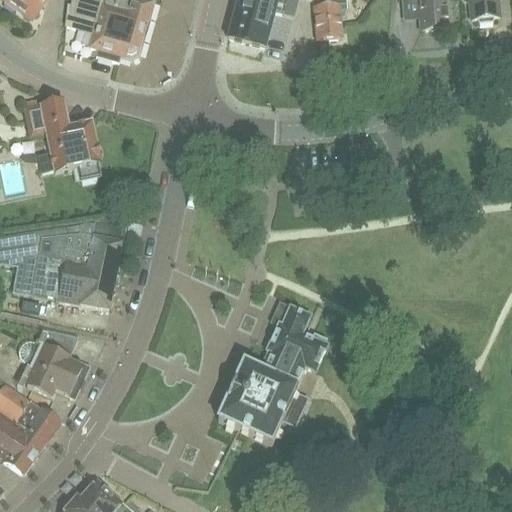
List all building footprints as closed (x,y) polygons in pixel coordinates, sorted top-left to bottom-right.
[(15,9),(31,21),(45,0),(3,0),(2,1),(6,3),(4,7),(12,13),(15,9)] [(95,60),(118,67),(120,60),(131,63),(137,59),(152,5),(134,0),(71,0),(70,18),(89,24),(87,30),(94,32),(93,36),(85,34),(81,47),(89,50),(89,52),(97,54),(95,60)] [(238,0),(227,42),(263,51),(269,30),(272,15),(284,17),(286,0),(238,0)] [(326,9),(312,11),(316,44),(342,41),(339,8),(344,8),(343,0),(329,0),(326,0),(326,9)] [(417,3),(420,34),(448,31),(444,0),(400,0),(400,1),(417,3)] [(498,21),(495,0),(467,0),(469,23),(477,23),(479,27),(493,25),(494,21),(498,21)] [(61,106),(39,111),(40,111),(23,115),(29,141),(45,137),(50,157),(37,160),(41,177),(53,175),(54,176),(77,172),(79,184),(99,180),(96,168),(99,167),(99,166),(102,162),(100,154),(96,151),(90,127),(67,132),(61,106)] [(507,163),(491,164),(492,176),(508,174),(507,163)] [(122,246),(126,225),(96,226),(92,241),(79,238),(78,230),(4,240),(3,252),(4,252),(3,261),(12,262),(13,256),(38,259),(31,299),(59,304),(58,305),(108,314),(121,246),(122,246)] [(494,299),(511,297),(511,292),(511,288),(494,289),(494,299)] [(281,330),(290,312),(278,306),(269,326),(277,330),(278,328),(281,330)] [(301,339),(309,320),(290,312),(281,330),(278,328),(277,330),(266,354),(267,355),(262,364),(241,356),(213,416),(236,433),(271,448),(282,425),(294,430),(306,403),(294,398),(297,391),(295,391),(304,372),(315,376),(326,351),(324,350),(326,346),(313,340),(311,344),(301,339)] [(0,424),(0,464),(19,477),(59,415),(61,416),(80,342),(36,333),(19,399),(0,424)] [(97,485),(93,488),(90,487),(78,500),(76,502),(76,501),(66,511),(126,511),(122,508),(97,485)]
